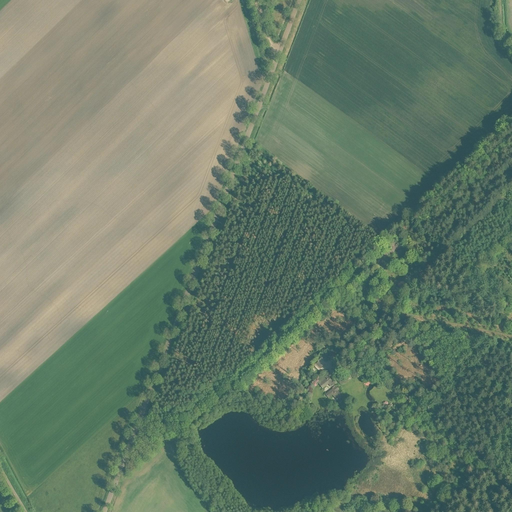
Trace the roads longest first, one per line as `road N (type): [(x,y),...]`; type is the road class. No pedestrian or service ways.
road 1 (tertiary): [(103,511),(299,0)]
road 2 (track): [(137,422),(193,420),(340,287),(354,283),(386,310)]
